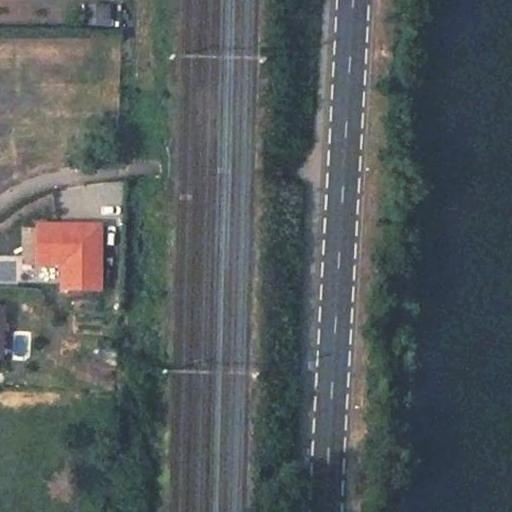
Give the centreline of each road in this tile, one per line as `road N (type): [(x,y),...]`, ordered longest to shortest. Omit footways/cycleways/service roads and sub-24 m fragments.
road 1 (primary): [(326,511),(353,0)]
road 2 (residential): [(0,200),(55,178),(129,171)]
